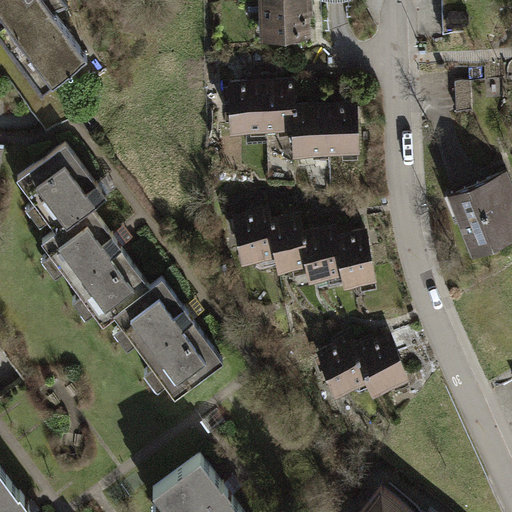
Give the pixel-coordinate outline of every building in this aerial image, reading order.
[(0,0),(0,30),(44,90),(89,57),(54,9),(68,3),(66,0),(0,0)] [(471,0),(442,0),(444,31),(473,30),(471,0)] [(307,1),(263,3),(265,37),(309,35),(307,1)] [(265,130),(296,129),(296,97),(295,76),(264,77),(265,130)] [(234,130),(265,130),(264,77),(233,77),(234,130)] [(489,81),(455,81),(455,109),(489,109),(489,81)] [(328,149),(360,148),(358,95),(327,96),(328,149)] [(297,150),(328,149),(327,96),(296,97),(296,129),(297,150)] [(106,194),(65,139),(16,174),(57,230),(93,204),(106,194)] [(449,184),(473,247),(511,231),(511,174),(508,162),(449,184)] [(269,198),(235,204),(243,249),(276,243),(271,209),(269,198)] [(45,238),(106,320),(117,312),(154,285),(93,204),(57,230),(45,238)] [(299,204),(271,209),(276,243),(279,259),(308,253),(303,221),(299,204)] [(336,216),(303,221),(308,253),(310,268),(344,262),(337,224),(336,216)] [(366,219),(337,224),(344,262),(346,274),(375,268),(366,219)] [(117,312),(178,392),(225,356),(164,277),(154,285),(117,312)] [(374,387),(409,374),(392,331),(358,344),(369,375),(374,387)] [(336,387),(369,375),(358,344),(354,334),(321,346),(336,387)] [(246,511),(201,450),(153,485),(173,511),(246,511)] [(0,511),(36,511),(0,462),(0,511)] [(424,511),(382,480),(358,511),(424,511)]
